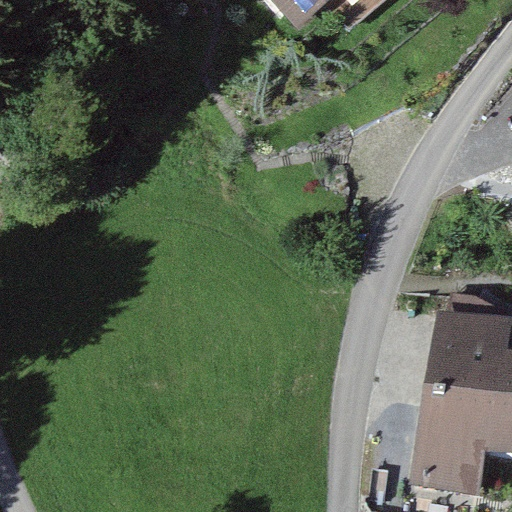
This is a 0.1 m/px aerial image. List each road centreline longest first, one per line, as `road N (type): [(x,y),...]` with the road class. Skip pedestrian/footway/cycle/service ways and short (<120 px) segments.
road 1 (residential): [(343,511),(351,382),(372,281),(441,143),(511,47)]
road 2 (track): [(0,149),(9,67),(0,21)]
